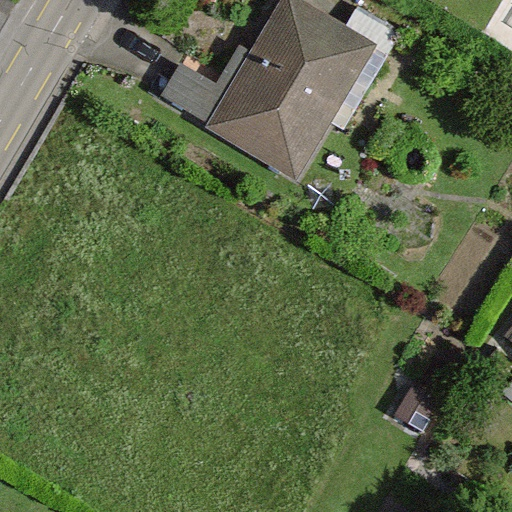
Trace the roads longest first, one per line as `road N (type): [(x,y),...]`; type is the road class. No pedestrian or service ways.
road 1 (tertiary): [(75,0),(0,127)]
road 2 (unknown): [(64,18),(168,84)]
